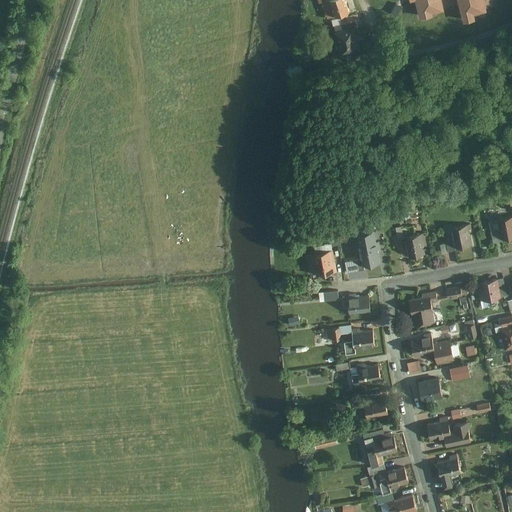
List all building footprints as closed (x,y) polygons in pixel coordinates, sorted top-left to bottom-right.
[(348,7),(345,0),(318,0),(325,0),(329,12),(348,7)] [(417,0),(421,14),(432,11),(431,9),(443,6),(441,0),(460,0),(465,18),(474,16),(473,10),(486,7),(483,0),(417,0)] [(334,24),(335,30),(354,25),(355,27),(358,26),(356,19),(334,24)] [(355,27),(354,25),(335,30),(334,31),(339,54),(360,48),(355,27)] [(511,216),(498,219),(500,229),(502,239),(511,237),(511,216)] [(470,224),(451,228),(454,240),(456,248),(472,245),(470,232),(472,232),(470,224)] [(502,239),(500,229),(491,231),(493,243),(502,242),(502,239)] [(339,239),(348,242),(351,234),(342,230),(339,239)] [(424,233),(405,236),(409,257),(425,254),(424,246),(427,246),(424,233)] [(456,248),(454,240),(453,241),(452,238),(446,240),(448,252),(456,250),(456,248)] [(379,241),(359,245),(362,259),(363,266),(379,262),(377,250),(380,249),(379,241)] [(336,271),(332,250),(313,253),(317,275),(336,271)] [(502,298),(498,279),(479,283),(483,302),(502,298)] [(461,286),(447,288),(449,299),(463,296),(461,286)] [(337,291),(324,292),(325,301),(338,300),(337,291)] [(423,297),(409,299),(414,326),(435,322),(432,302),(438,301),(436,291),(423,293),(423,297)] [(368,295),(348,297),(350,314),(370,312),(368,295)] [(511,316),(500,319),(502,327),(511,324),(511,316)] [(469,324),(470,336),(477,335),(476,323),(469,324)] [(511,349),(511,325),(500,328),(505,351),(511,349)] [(375,347),(373,331),(359,332),(359,328),(352,329),(353,341),(344,342),(345,354),(355,353),(354,349),(375,347)] [(424,337),(412,339),(415,355),(435,351),(433,343),(431,332),(423,334),(424,337)] [(450,339),(433,343),(435,351),(437,362),(454,358),(453,355),(451,347),(451,345),(450,339)] [(467,353),(476,352),(476,344),(467,345),(467,353)] [(419,360),(407,363),(410,374),(421,372),(419,360)] [(349,362),(336,365),(337,371),(350,368),(349,362)] [(381,381),(378,364),(365,366),(365,363),(356,364),(358,374),(351,375),(353,383),(359,382),(360,384),(381,381)] [(448,366),(450,378),(469,376),(467,364),(448,366)] [(439,377),(419,381),(423,399),(442,395),(439,377)] [(371,397),(364,399),(368,417),(388,413),(385,397),(372,400),(371,397)] [(474,404),(477,412),(492,409),(489,400),(474,404)] [(446,447),(471,442),(467,422),(453,425),(454,431),(451,431),(448,416),(439,418),(440,421),(427,423),(430,441),(444,438),(446,447)] [(392,432),(373,437),(376,450),(367,452),(371,467),(372,466),(384,463),(382,456),(397,452),(392,432)] [(312,440),(315,448),(335,442),(333,433),(312,440)] [(450,459),(437,462),(444,489),(454,487),(451,476),(462,474),(457,454),(449,456),(450,459)] [(386,472),(384,463),(372,466),(374,475),(379,474),(386,472)] [(409,483),(404,467),(386,472),(379,474),(381,484),(380,484),(383,495),(391,492),(390,489),(409,483)] [(361,486),(375,484),(374,474),(360,476),(361,486)] [(391,492),(383,495),(377,496),(380,504),(387,502),(393,500),(391,492)] [(417,511),(412,495),(393,500),(387,502),(389,511),(396,509),(396,511),(417,511)]
